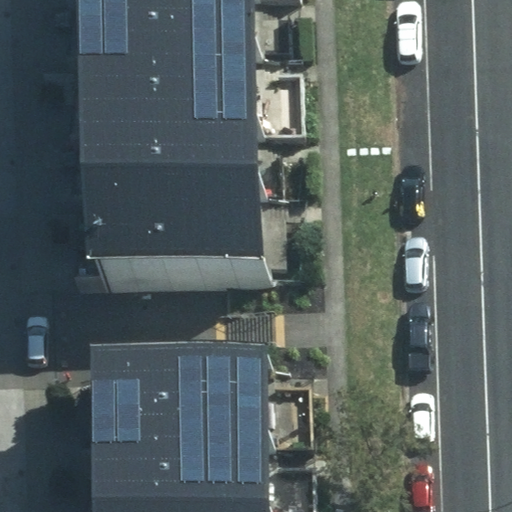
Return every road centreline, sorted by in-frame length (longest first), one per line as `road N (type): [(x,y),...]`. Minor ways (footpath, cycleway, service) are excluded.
road 1 (residential): [(0,123),(9,511)]
road 2 (residential): [(484,376),(471,0)]
road 3 (residential): [(490,511),(484,376)]
